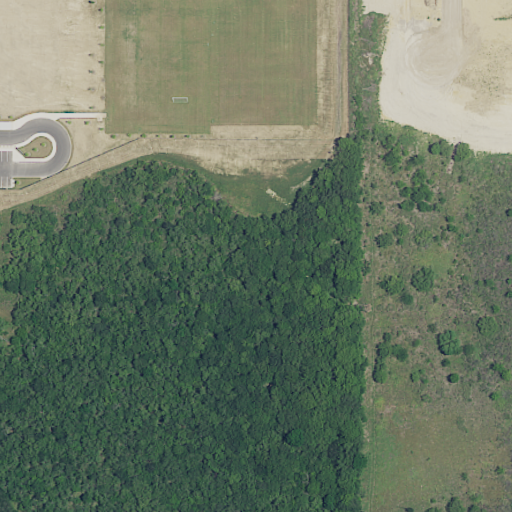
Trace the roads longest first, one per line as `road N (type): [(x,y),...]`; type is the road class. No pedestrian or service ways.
road 1 (residential): [(456,0),(456,105),(511,107)]
road 2 (residential): [(456,105),(454,247)]
